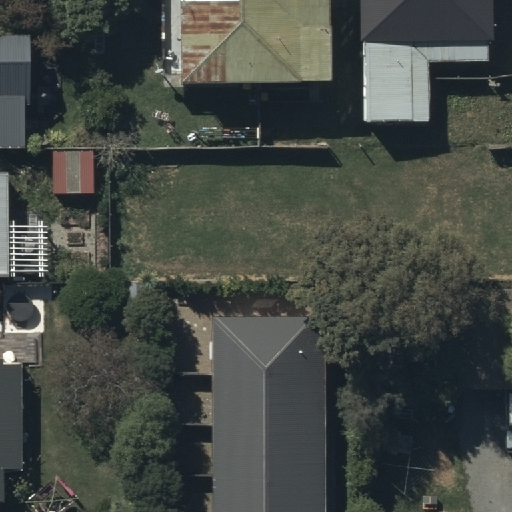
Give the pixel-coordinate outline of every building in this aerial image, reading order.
[(324,0),(175,0),(177,82),(325,79),(324,0)] [(494,0),(360,0),(363,122),(428,121),(426,35),(495,33),(494,0)] [(0,145),(24,145),(24,34),(0,33),(0,145)] [(91,150),(50,151),(51,190),(92,189),(91,150)] [(54,279),(1,281),(3,336),(40,335),(39,305),(55,304),(54,279)] [(511,289),(461,289),(460,391),(511,391),(511,289)] [(333,511),(334,319),(210,318),(209,511),(333,511)] [(26,356),(0,356),(0,495),(1,495),(1,470),(26,470),(26,356)]
